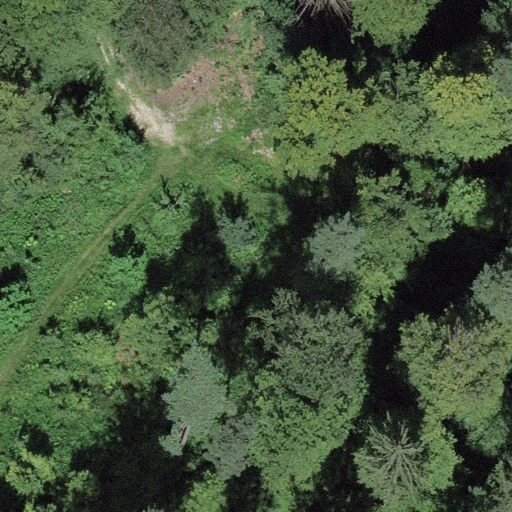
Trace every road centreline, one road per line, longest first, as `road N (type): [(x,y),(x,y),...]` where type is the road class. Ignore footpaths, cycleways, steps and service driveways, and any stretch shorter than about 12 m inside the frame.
road 1 (track): [(149,142),(173,250),(183,511)]
road 2 (track): [(265,0),(149,142)]
road 3 (track): [(100,0),(149,142)]
